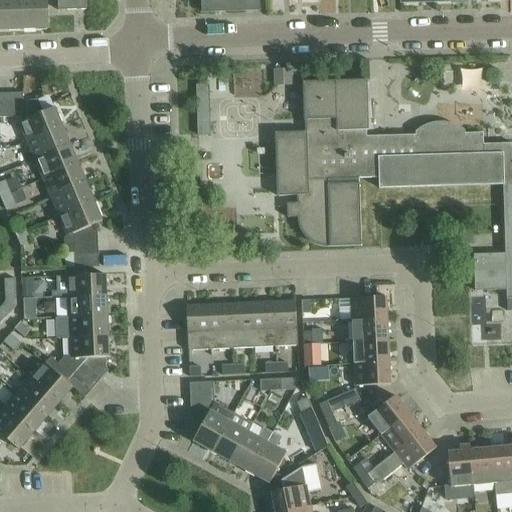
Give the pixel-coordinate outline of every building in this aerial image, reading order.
[(0,0),(0,31),(47,30),(46,0),(0,0)] [(57,0),(58,12),(85,11),(84,0),(57,0)] [(201,0),(202,13),(259,11),(258,0),(201,0)] [(273,70),(274,87),(293,86),(293,69),(273,70)] [(306,133),(275,134),(277,197),(297,197),(297,205),(287,205),(288,219),(298,219),(299,224),(300,228),(305,236),(310,241),(316,245),(324,247),(362,247),(360,180),(359,180),(358,160),(361,159),(361,151),(357,152),(357,139),(366,138),(366,132),(368,131),(367,82),(335,83),(303,84),(304,121),(306,121),(306,133)] [(196,87),(197,136),(197,137),(210,137),(208,87),(196,87)] [(0,94),(0,118),(11,119),(10,94),(0,94)] [(10,94),(11,119),(23,118),(22,94),(10,94)] [(19,124),(27,143),(61,129),(54,110),(44,114),(38,101),(27,102),(27,120),(19,124)] [(359,180),(360,180),(380,180),(380,190),(503,186),(511,185),(511,146),(483,147),(483,135),(465,136),(465,132),(460,129),(457,127),(449,125),(442,124),(432,125),(423,129),(419,132),(416,134),(416,137),(366,139),(366,138),(357,139),(357,152),(361,151),(361,159),(358,160),(359,180)] [(27,143),(35,162),(69,148),(61,129),(27,143)] [(35,162),(42,181),(77,166),(69,148),(35,162)] [(42,181),(50,199),(85,185),(77,166),(42,181)] [(0,183),(0,198),(10,194),(5,182),(0,183)] [(50,199),(58,218),(93,204),(85,185),(50,199)] [(511,185),(503,186),(506,255),(507,292),(507,301),(511,300),(511,185)] [(0,198),(5,211),(15,206),(10,194),(0,198)] [(72,235),(91,227),(101,223),(93,204),(58,218),(66,237),(72,235)] [(10,223),(16,236),(26,232),(21,219),(10,223)] [(72,235),(73,245),(97,243),(96,232),(93,232),(91,227),(72,235)] [(16,236),(18,241),(21,248),(31,244),(26,232),(16,236)] [(73,245),(74,257),(98,256),(97,243),(73,245)] [(506,255),(474,256),(475,293),(507,292),(506,255)] [(74,257),(75,270),(99,268),(98,256),(74,257)] [(66,278),(67,299),(105,297),(105,276),(66,278)] [(4,281),(4,294),(16,294),(15,280),(4,281)] [(4,294),(4,304),(16,307),(16,294),(4,294)] [(67,299),(68,319),(106,317),(105,297),(67,299)] [(351,300),(352,322),(387,320),(386,298),(351,300)] [(302,315),(311,315),(310,301),(301,302),(302,315)] [(273,303),(275,348),(297,347),(295,302),(273,303)] [(251,304),(253,349),(275,348),(273,303),(251,304)] [(0,308),(0,312),(6,318),(16,307),(4,304),(0,308)] [(230,305),(232,350),(253,349),(251,304),(230,305)] [(208,306),(210,351),(232,350),(230,305),(208,306)] [(186,307),(188,352),(210,351),(208,306),(186,307)] [(34,312),(24,312),(24,320),(25,322),(35,321),(34,312)] [(57,340),(69,340),(107,337),(106,317),(68,319),(56,319),(57,340)] [(352,322),(353,344),(388,342),(387,320),(352,322)] [(20,325),(14,331),(24,339),(29,333),(20,325)] [(303,333),(303,346),(312,345),(312,333),(303,333)] [(14,352),(21,344),(10,335),(3,343),(14,352)] [(69,340),(70,355),(75,360),(87,359),(105,358),(108,358),(107,337),(69,340)] [(353,344),(354,365),(389,364),(388,342),(353,344)] [(312,345),(303,346),(304,358),(304,367),(320,367),(319,345),(312,345)] [(87,359),(82,365),(99,381),(108,371),(105,369),(105,358),(87,359)] [(275,365),(276,374),(287,374),(287,364),(275,365)] [(390,386),(389,364),(354,365),(355,387),(390,386)] [(30,380),(59,404),(72,389),(66,383),(42,365),(30,380)] [(82,365),(74,374),(92,389),(99,381),(82,365)] [(264,365),(264,375),(276,374),(275,365),(264,365)] [(232,367),(233,376),(244,376),(244,366),(232,367)] [(221,367),(221,377),(233,376),(232,367),(221,367)] [(188,369),(188,378),(200,378),(200,368),(188,369)] [(74,374),(66,383),(72,389),(84,399),(92,389),(74,374)] [(270,381),(270,393),(281,392),(296,391),(301,383),(299,379),(280,380),(270,381)] [(16,395),(45,420),(59,404),(30,380),(16,395)] [(259,393),(270,393),(270,381),(259,381),(259,393)] [(189,385),(189,397),(213,396),(213,384),(189,385)] [(3,411),(32,436),(45,420),(16,395),(3,411)] [(190,423),(200,428),(211,414),(214,408),(213,396),(189,397),(190,423)] [(367,419),(381,436),(409,415),(395,397),(367,419)] [(318,406),(320,411),(323,417),(331,414),(331,413),(343,408),(338,398),(326,402),(318,406)] [(300,414),(310,410),(306,400),(295,404),(300,414)] [(200,428),(192,443),(211,453),(228,423),(229,423),(235,414),(224,408),(219,418),(211,414),(200,428)] [(300,414),(298,415),(304,429),(305,433),(318,427),(316,423),(310,410),(300,414)] [(0,435),(18,452),(32,436),(3,411),(0,414),(0,435)] [(228,423),(211,453),(230,464),(253,424),(235,414),(229,423),(228,423)] [(323,417),(328,429),(336,426),(331,414),(323,417)] [(409,415),(381,436),(394,454),(422,432),(409,415)] [(253,424),(230,464),(249,474),(272,433),(264,429),(258,440),(248,434),(254,424),(253,424)] [(381,483),(403,465),(408,471),(436,450),(422,432),(394,454),(372,471),(381,483)] [(272,433),(249,474),(268,485),(269,484),(285,455),(276,449),(282,439),(272,433)] [(450,489),(472,487),(469,452),(470,452),(469,446),(459,447),(459,453),(447,454),(450,489)] [(491,450),(494,485),(495,485),(496,497),(511,495),(511,447),(511,448),(491,450)] [(469,452),(472,487),(494,485),(491,450),(470,452),(469,452)] [(271,493),(274,511),(288,511),(310,508),(307,494),(321,491),(316,465),(301,468),(281,481),(283,490),(271,493)] [(352,470),(359,480),(367,475),(359,465),(352,470)] [(366,490),(367,490),(374,485),(367,475),(359,480),(366,490)] [(345,488),(352,499),(359,494),(352,483),(345,488)] [(359,509),(367,504),(359,494),(352,499),(359,509)]
